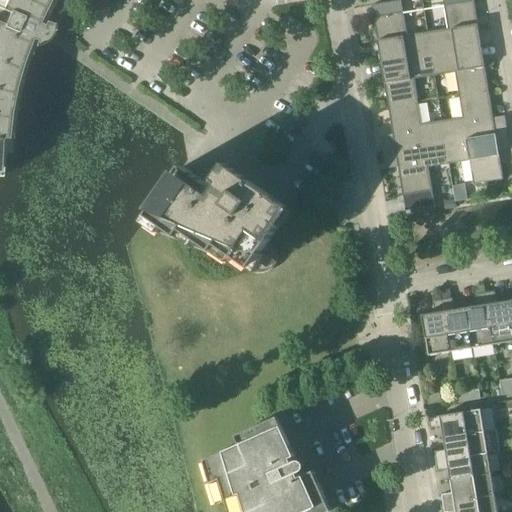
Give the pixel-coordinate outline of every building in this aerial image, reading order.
[(0,0),(0,10),(8,14),(3,26),(0,24),(0,170),(2,139),(5,139),(8,113),(13,87),(20,63),(27,46),(29,47),(32,47),(35,46),(36,46),(38,45),(41,44),(43,42),(45,40),(47,38),(48,37),(49,35),(49,34),(50,32),(51,30),(51,29),(51,27),(51,25),(43,22),(52,4),(54,0),(0,0)] [(381,62),(431,54),(427,32),(407,36),(401,0),(371,5),(381,62)] [(427,32),(431,54),(481,46),(473,0),(443,0),(448,29),(427,32)] [(481,46),(431,54),(434,76),(455,73),(458,95),(488,90),(481,46)] [(431,54),(381,62),(388,107),(418,102),(414,79),(434,76),(431,54)] [(442,121),(445,143),(495,134),(488,90),(458,95),(462,118),(442,121)] [(395,151),(445,143),(442,121),(421,124),(418,102),(388,107),(395,151)] [(495,134),(445,143),(449,165),(469,161),(473,185),(503,180),(495,134)] [(449,165),(445,143),(395,151),(402,196),(432,191),(428,168),(449,165)] [(211,186),(183,167),(142,226),(254,273),(256,274),(259,274),(262,274),(263,274),(266,273),(268,272),(270,271),(272,270),(274,268),(275,266),(276,264),(277,263),(277,261),(278,259),(278,258),(278,256),(278,255),(277,252),(277,250),(276,249),(275,247),(274,246),(272,244),(270,242),(292,210),(226,164),(211,186)] [(434,206),(432,191),(402,196),(405,211),(434,206)] [(511,341),(511,324),(508,301),(499,303),(496,301),(495,291),(485,293),(493,345),(511,341)] [(493,345),(485,293),(475,294),(477,304),(475,307),(466,308),(472,348),(493,345)] [(472,348),(466,308),(456,310),(453,308),(452,298),(442,300),(451,352),(472,348)] [(429,356),(451,352),(442,300),(433,301),(434,311),(432,313),(422,315),(429,356)] [(511,379),(500,381),(502,396),(511,394),(511,379)] [(480,399),(479,389),(457,393),(459,403),(480,399)] [(426,395),(428,405),(441,403),(440,393),(426,395)] [(444,438),(484,432),(481,409),(428,418),(430,428),(439,427),(442,429),(444,438)] [(297,461),(278,417),(236,436),(240,445),(204,461),(217,505),(226,501),(229,511),(330,511),(332,511),(314,471),(304,476),(302,472),(304,471),(304,470),(305,469),(305,468),(305,466),(305,465),(305,464),(304,463),(303,462),(302,461),(301,461),(300,460),(298,460),(297,461)] [(496,430),(484,432),(444,438),(445,448),(443,451),(434,452),(435,461),(488,453),(499,451),(496,430)] [(488,453),(435,461),(437,471),(446,470),(449,472),(451,481),(491,474),(488,453)] [(491,474),(451,481),(452,490),(450,493),(441,495),(442,504),(495,496),(491,474)] [(497,511),(495,496),(442,504),(443,511),(497,511)]
